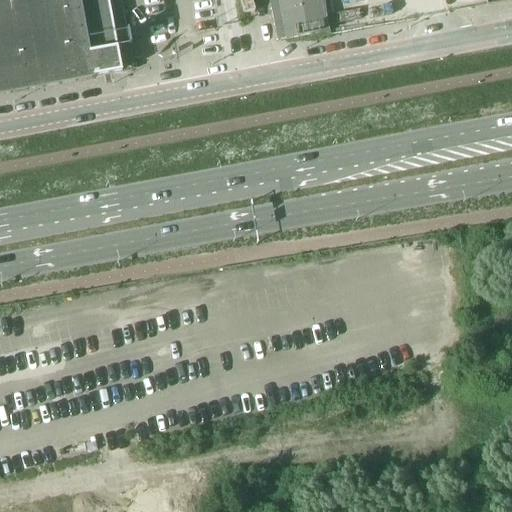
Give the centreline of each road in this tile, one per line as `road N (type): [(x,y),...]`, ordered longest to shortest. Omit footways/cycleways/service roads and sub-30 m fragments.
road 1 (primary): [(511,124),(0,224)]
road 2 (unclassified): [(0,129),(511,31)]
road 3 (primary): [(0,267),(511,173)]
road 4 (unclassified): [(0,511),(94,507),(471,405)]
